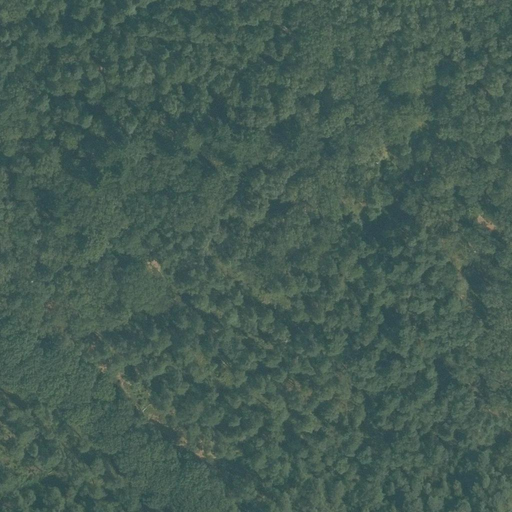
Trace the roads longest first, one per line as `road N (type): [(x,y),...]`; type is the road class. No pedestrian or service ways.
road 1 (track): [(243,0),(316,57),(333,94),(324,130),(260,152),(180,138),(132,145),(79,189),(75,236),(59,264),(0,289)]
road 2 (track): [(0,325),(134,420),(198,511)]
